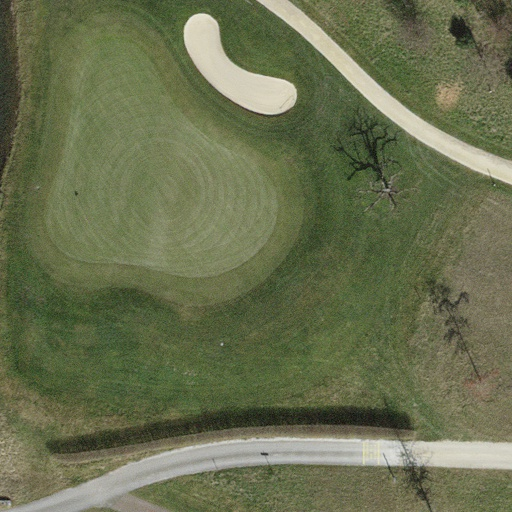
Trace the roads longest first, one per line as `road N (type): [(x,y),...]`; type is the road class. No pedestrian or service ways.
road 1 (track): [(511,457),(242,447),(30,511)]
road 2 (track): [(511,172),(445,144),(379,102),(294,17),(265,0)]
